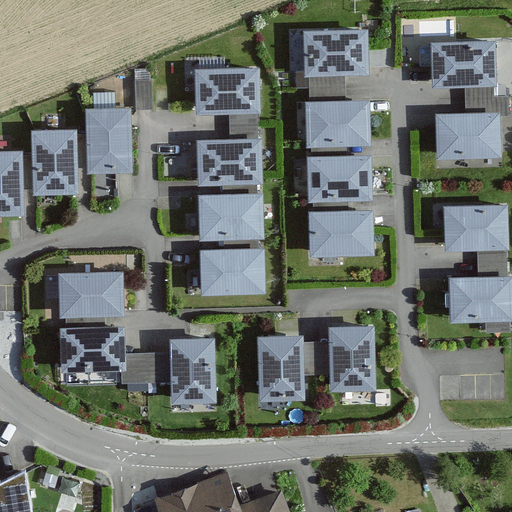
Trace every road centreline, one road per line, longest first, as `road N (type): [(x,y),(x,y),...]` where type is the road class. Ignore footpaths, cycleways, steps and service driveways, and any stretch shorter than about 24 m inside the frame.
road 1 (residential): [(39,414),(88,439),(157,451),(415,436)]
road 2 (residential): [(409,292),(399,87)]
road 3 (residential): [(0,257),(54,236),(143,221)]
road 4 (residential): [(415,436),(409,292)]
